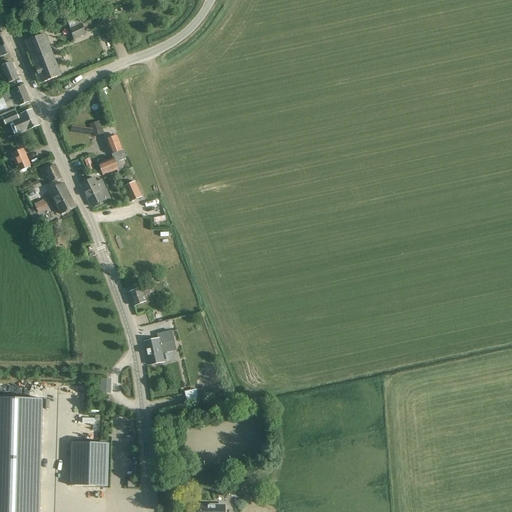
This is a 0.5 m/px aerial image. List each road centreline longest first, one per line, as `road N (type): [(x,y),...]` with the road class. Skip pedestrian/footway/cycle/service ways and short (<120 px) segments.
road 1 (tertiary): [(153,511),(130,323),(50,137),(45,104)]
road 2 (unclassified): [(45,104),(186,33),(212,0)]
